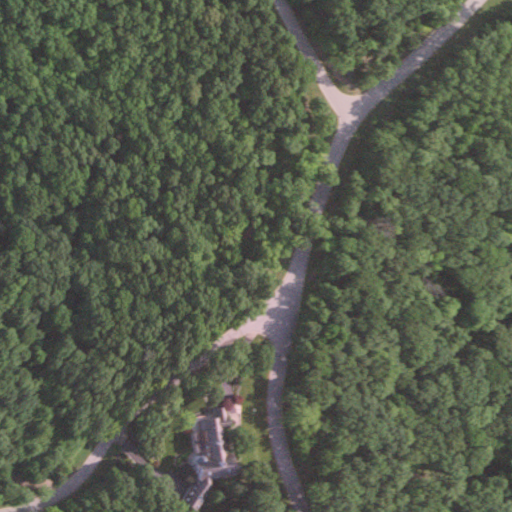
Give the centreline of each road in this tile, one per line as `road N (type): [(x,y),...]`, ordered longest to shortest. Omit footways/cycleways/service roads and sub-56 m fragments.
road 1 (residential): [(300,511),(276,424),(276,390),(335,148),(350,113),(475,0)]
road 2 (residential): [(289,314),(255,317),(128,412),(66,491),(13,511)]
road 3 (residential): [(350,113),(281,0)]
